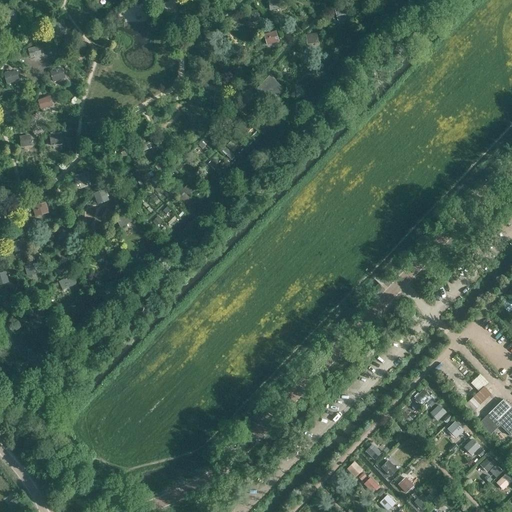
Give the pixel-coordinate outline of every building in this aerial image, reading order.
[(266,3),(266,15),(281,15),(281,3),(266,3)] [(339,21),(352,17),(348,4),(335,8),(339,21)] [(248,15),(250,22),(260,19),(258,12),(248,15)] [(64,36),(64,26),(50,26),(50,36),(64,36)] [(277,30),(265,33),(268,46),(281,43),(277,30)] [(305,38),(292,52),(313,52),(315,40),(305,38)] [(200,39),(200,51),(215,51),(215,39),(200,39)] [(40,45),(30,47),(32,57),(42,55),(40,45)] [(46,75),(46,87),(62,87),(62,75),(46,75)] [(285,90),(270,75),(257,88),(272,103),(285,90)] [(0,77),(0,89),(13,90),(13,78),(0,77)] [(62,132),(47,134),(48,146),(64,144),(62,132)] [(16,140),(16,152),(31,152),(31,140),(16,140)] [(127,145),(115,146),(116,154),(122,154),(122,156),(128,156),(127,145)] [(69,179),(71,193),(90,190),(88,177),(69,179)] [(105,188),(94,192),(98,204),(110,200),(105,188)] [(125,218),(110,220),(112,233),(128,230),(125,218)] [(63,233),(45,236),(47,246),(65,243),(63,233)] [(19,267),(20,277),(37,276),(37,265),(19,267)] [(6,272),(0,272),(0,286),(9,284),(6,272)] [(54,279),(56,293),(75,290),(73,277),(54,279)] [(510,313),(511,310),(511,297),(503,305),(510,313)] [(35,301),(23,306),(26,313),(38,309),(35,301)] [(488,384),(479,375),(471,383),(480,392),(485,387),(488,384)] [(421,402),(431,394),(425,387),(415,395),(421,402)] [(478,408),(492,395),(485,387),(480,392),(471,400),(478,408)] [(478,408),(471,400),(464,407),(471,414),(478,408)] [(511,434),(511,408),(509,405),(503,400),(479,423),(491,435),(492,434),(497,429),(500,426),(510,436),(511,434)] [(439,403),(430,412),(439,421),(448,412),(439,403)] [(465,430),(456,419),(448,425),(457,436),(465,430)] [(510,442),(497,429),(492,434),(505,447),(510,442)] [(463,446),(471,455),(481,447),(474,437),(463,446)] [(374,459),(382,453),(374,442),(366,449),(374,459)] [(498,465),(489,456),(482,462),(491,471),(498,465)] [(362,467),(353,458),(344,466),(353,475),(362,467)] [(399,470),(391,461),(383,468),(391,477),(399,470)] [(511,477),(506,472),(496,483),(503,489),(511,480),(511,477)] [(398,484),(406,494),(415,485),(407,476),(398,484)] [(371,477),(364,483),(373,493),(380,486),(371,477)] [(393,500),(385,492),(377,499),(386,507),(393,500)] [(430,506),(421,494),(413,500),(423,511),(430,506)]
